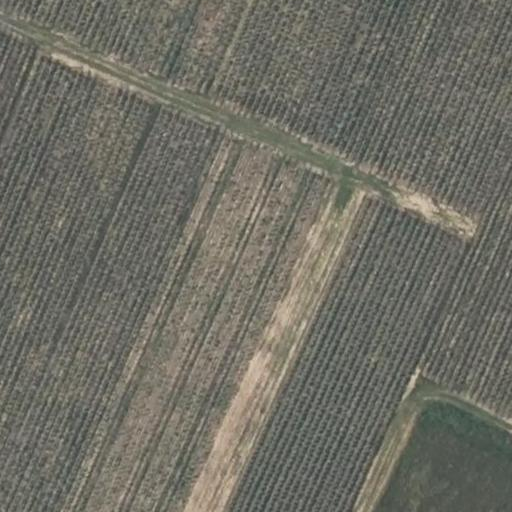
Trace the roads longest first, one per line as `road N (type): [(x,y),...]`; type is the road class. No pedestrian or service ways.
road 1 (track): [(0,12),(228,127),(462,229)]
road 2 (track): [(511,433),(426,390),(414,397),(360,511)]
